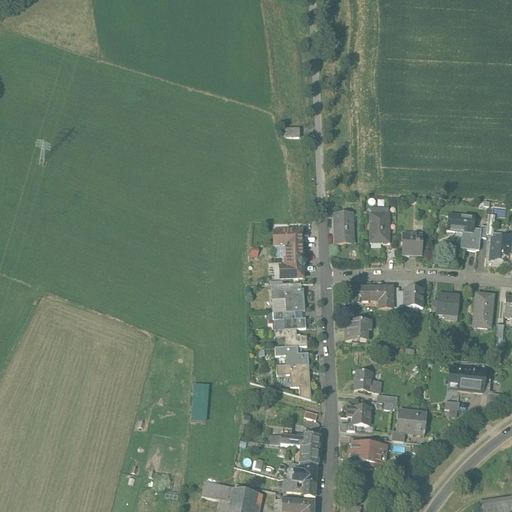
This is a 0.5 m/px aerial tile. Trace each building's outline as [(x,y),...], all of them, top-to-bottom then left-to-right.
[(299,128),(284,129),(284,138),(299,137),(299,128)] [(352,214),(334,215),(335,245),(346,245),(346,239),(353,239),(352,214)] [(388,216),(370,216),(370,244),(381,244),(381,240),(388,240),(388,216)] [(473,220),(448,217),(446,232),(464,234),(462,250),(478,252),(479,239),(480,232),(472,231),(473,220)] [(284,232),(274,232),(274,246),(285,245),(285,258),(284,258),(284,267),(280,267),(281,279),(302,278),(302,266),(303,265),(305,264),(305,262),(305,260),(304,259),(303,258),(301,257),(301,231),(284,232)] [(421,237),(402,237),(401,257),(404,257),(404,258),(409,258),(409,257),(421,257),(421,237)] [(509,243),(492,241),(490,263),(511,265),(511,256),(508,256),(509,243)] [(395,248),(388,248),(387,260),(395,260),(395,248)] [(391,288),(361,288),(361,299),(367,299),(367,302),(378,301),(378,309),(391,309),(391,288)] [(301,289),(271,291),(271,300),(284,299),(285,313),(294,312),(304,312),(303,289),(301,289)] [(422,292),(404,291),(404,309),(422,309),(422,292)] [(493,297),(475,295),(474,313),(473,313),(472,328),(477,329),(490,330),(493,297)] [(459,297),(437,296),(436,314),(457,316),(459,297)] [(285,313),(272,314),(273,321),(283,320),(283,331),(295,330),(305,330),(305,319),(295,320),(294,312),(285,313)] [(369,323),(348,322),(348,331),(346,331),(346,342),(358,343),(358,342),(366,342),(366,332),(369,332),(369,323)] [(496,325),(495,345),(502,345),(503,325),(496,325)] [(283,331),(273,332),(274,339),(284,339),(284,349),(297,348),(306,348),(306,337),(296,338),(295,330),(283,331)] [(284,349),(274,350),(275,357),(285,357),(286,367),(308,366),(307,355),(297,356),(297,348),(284,349)] [(286,367),(276,368),(276,376),(289,375),(290,389),(299,388),(299,390),(309,390),(308,366),(286,367)] [(473,373),(460,371),(460,370),(450,369),(448,384),(458,385),(457,391),(474,392),(473,394),(482,395),(484,373),(474,371),(473,373)] [(371,375),(356,373),(354,392),(369,394),(370,389),(372,389),(372,383),(370,383),(371,375)] [(190,421),(206,422),(207,385),(191,385),(190,421)] [(309,390),(299,390),(299,398),(310,401),(309,390)] [(502,397),(488,395),(487,410),(501,405),(502,397)] [(396,399),(378,397),(377,404),(395,406),(396,399)] [(457,404),(444,403),(444,412),(456,413),(457,404)] [(369,411),(353,410),(352,427),(368,428),(369,411)] [(425,416),(398,413),(396,434),(404,435),(404,434),(412,434),(412,436),(423,437),(424,436),(423,436),(425,416)] [(303,433),(294,432),(295,425),(293,424),(292,428),(282,427),(282,431),(293,432),(292,440),(294,440),(303,441),(304,438),(318,439),(319,434),(303,433)] [(280,430),(270,429),(269,437),(273,437),(272,446),(280,447),(280,439),(279,438),(280,430)] [(282,431),(281,431),(280,439),(292,440),(293,432),(282,431)] [(318,439),(304,438),(303,441),(294,440),(294,448),(299,449),(297,466),(316,468),(318,439)] [(292,440),(280,439),(280,447),(294,448),(294,440),(292,440)] [(361,446),(351,445),(349,463),(370,465),(383,466),(384,457),(382,457),(383,449),(361,446)] [(316,468),(297,466),(296,472),(291,471),(290,482),(301,483),(315,485),(316,468)] [(315,485),(301,483),(301,489),(304,489),(303,498),(314,499),(315,485)] [(418,487),(413,484),(409,491),(414,494),(418,487)] [(234,492),(204,487),(201,500),(231,505),(234,492)] [(301,489),(296,488),(295,496),(303,498),(304,489),(301,489)] [(254,511),(257,497),(234,492),(231,505),(230,509),(246,511),(254,511)] [(374,511),(375,511),(369,511),(370,500),(358,499),(357,511),(345,511),(374,511)] [(511,511),(511,499),(477,505),(478,511),(511,511)] [(293,511),(294,503),(280,503),(279,511),(293,511)] [(313,511),(314,504),(294,503),(293,511),(313,511)]
